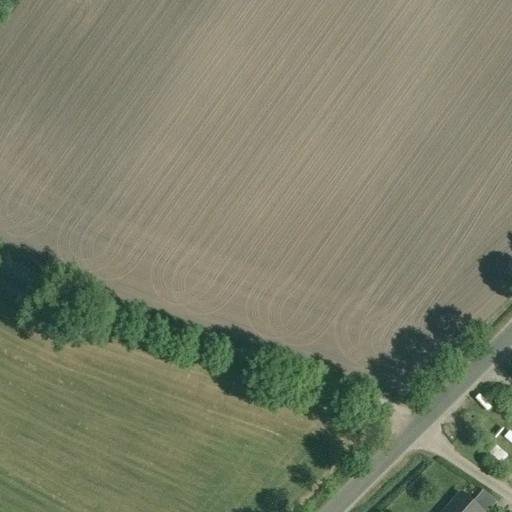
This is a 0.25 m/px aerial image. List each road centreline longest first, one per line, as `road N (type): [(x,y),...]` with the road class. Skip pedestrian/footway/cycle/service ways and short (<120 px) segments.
road 1 (unclassified): [(416,431),(367,401),(81,298),(0,256)]
road 2 (unclassified): [(416,431),(511,335)]
